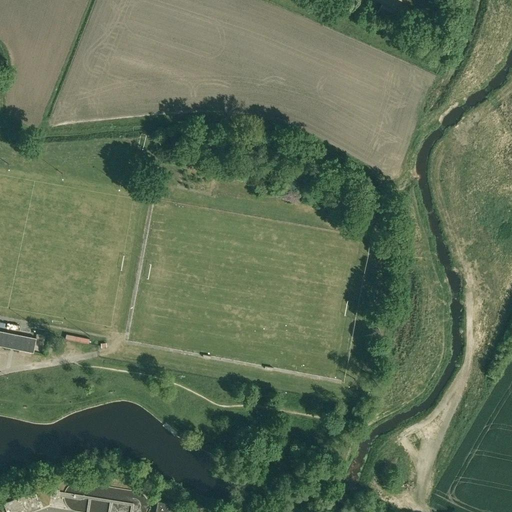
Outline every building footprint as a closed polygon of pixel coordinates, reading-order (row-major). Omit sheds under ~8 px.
[(382,3),(376,14),(388,21),(394,10),(382,3)] [(36,338),(0,330),(0,345),(33,352),(36,338)] [(80,509),(104,511),(143,511),(147,509),(148,501),(146,496),(140,491),(77,483),(69,487),(66,493),(66,500),(71,506),(80,509)] [(58,498),(59,490),(52,489),(51,497),(58,498)] [(35,492),(3,504),(6,511),(31,511),(41,509),(35,492)] [(157,501),(155,511),(176,511),(178,504),(157,501)]
